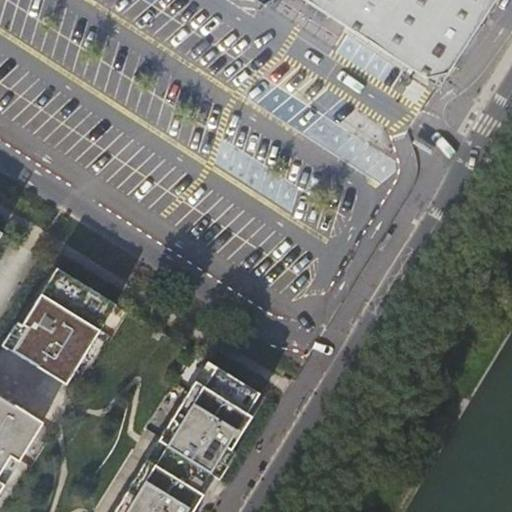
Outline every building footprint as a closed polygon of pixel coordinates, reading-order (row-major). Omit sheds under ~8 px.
[(308,0),(320,8),(348,25),(439,82),(445,86),(466,54),(487,15),(497,0),(308,0)] [(277,123),(373,169),(383,148),(287,102),(277,123)] [(391,236),(388,234),(379,249),(383,251),(391,236)] [(115,303),(56,267),(22,322),(29,326),(20,341),(35,350),(30,359),(67,382),(100,328),(91,323),(105,300),(114,305),(115,303)] [(159,438),(210,469),(227,443),(232,446),(253,412),(248,409),(259,391),(207,359),(206,361),(214,367),(204,383),(196,378),(159,438)] [(0,490),(5,483),(0,479),(0,470),(10,454),(19,460),(43,421),(6,398),(0,407),(0,490)] [(148,456),(113,511),(193,511),(197,507),(190,503),(199,488),(148,456)]
